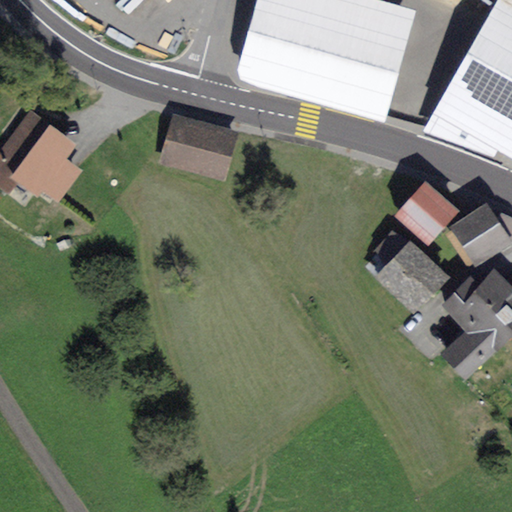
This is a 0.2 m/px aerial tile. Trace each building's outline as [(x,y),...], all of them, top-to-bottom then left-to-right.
[(249,0),(230,67),(382,112),(407,27),(316,0),(249,0)] [(511,0),(489,0),(426,119),(419,135),(489,161),(491,156),(511,166),(511,0)] [(234,131),(168,116),(156,169),(221,184),(234,131)] [(67,146),(35,130),(4,182),(30,201),(38,197),(48,205),(75,172),(56,162),(67,146)] [(367,214),(374,190),(347,182),(340,207),(367,214)] [(412,187),(384,219),(419,249),(447,217),(412,187)] [(474,211),(442,231),(465,268),(497,248),(474,211)] [(439,282),(401,247),(371,280),(395,302),(389,308),(403,321),(439,282)] [(511,288),(507,294),(481,270),(464,287),(458,281),(428,312),(454,337),(427,364),(458,393),(511,337),(511,288)]
